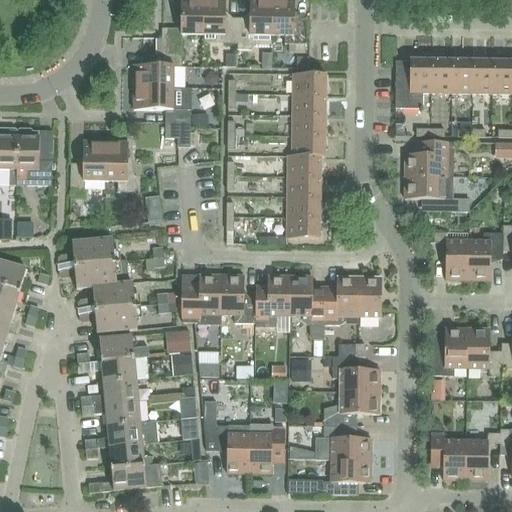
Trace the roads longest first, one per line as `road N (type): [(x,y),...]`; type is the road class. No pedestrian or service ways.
road 1 (residential): [(187,173),(198,253),(354,258),(394,238)]
road 2 (residential): [(75,511),(62,387),(52,380),(32,394),(7,511)]
road 3 (residential): [(394,238),(365,186),(363,0)]
road 4 (residential): [(191,511),(386,508),(404,497)]
road 5 (residential): [(404,497),(409,300)]
road 6 (residential): [(0,96),(32,93),(81,64),(105,0)]
